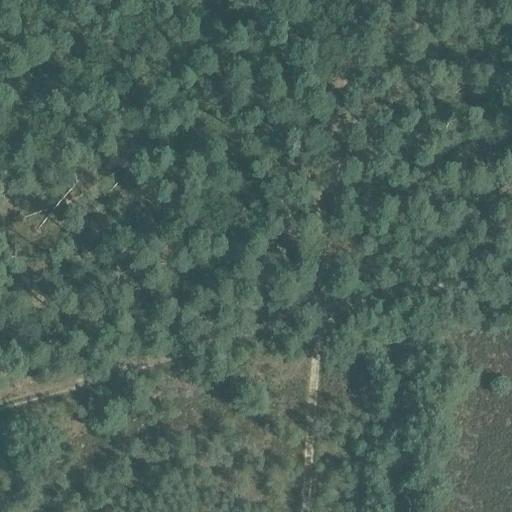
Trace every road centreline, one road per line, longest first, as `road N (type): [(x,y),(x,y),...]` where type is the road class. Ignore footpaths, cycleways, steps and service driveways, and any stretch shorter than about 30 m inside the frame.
road 1 (track): [(0,405),(323,314),(350,0)]
road 2 (track): [(511,276),(323,314),(310,511)]
road 3 (track): [(345,309),(511,183)]
